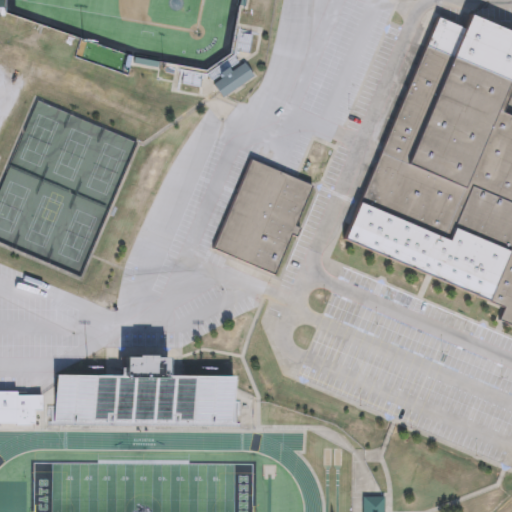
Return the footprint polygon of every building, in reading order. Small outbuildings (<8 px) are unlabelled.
[(345,239),(440,17),(467,29),(473,14),(511,30),(511,89),(503,111),(511,114),(511,325),(498,319),(503,307),(345,239)] [(253,76),(241,62),(213,87),(224,100),(253,76)] [(249,159),(310,185),(272,275),(210,248),(249,159)] [(54,426),(232,426),(232,378),(163,378),(163,359),(116,359),(116,378),(54,378),(54,426)] [(361,499),(361,511),(383,511),(383,499),(361,499)]
